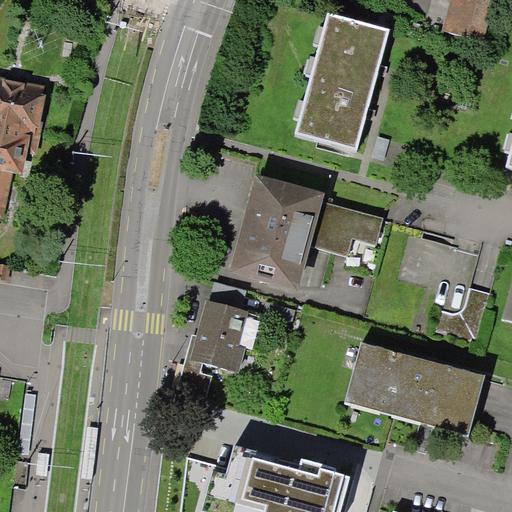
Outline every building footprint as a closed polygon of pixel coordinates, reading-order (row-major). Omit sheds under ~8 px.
[(454,0),(446,33),(484,43),(495,0),(454,0)] [(391,34),(328,17),(295,138),(359,155),(391,34)] [(45,87),(0,77),(0,214),(2,215),(11,169),(21,172),(26,150),(36,152),(41,128),(45,129),(50,105),(42,104),(45,87)] [(300,295),(312,248),(348,258),(353,239),(377,246),(384,220),(324,205),(325,199),(261,182),(235,278),(300,295)] [(245,351),(241,350),(250,315),(211,305),(202,337),(194,335),(178,393),(204,400),(205,397),(208,398),(214,378),(202,375),(205,365),(234,372),(239,374),(245,351)] [(490,379),(365,346),(350,405),(474,438),(490,379)] [(193,493),(245,507),(243,511),(282,511),(296,461),(208,438),(193,493)] [(365,484),(333,476),(325,503),(358,511),(365,484)]
